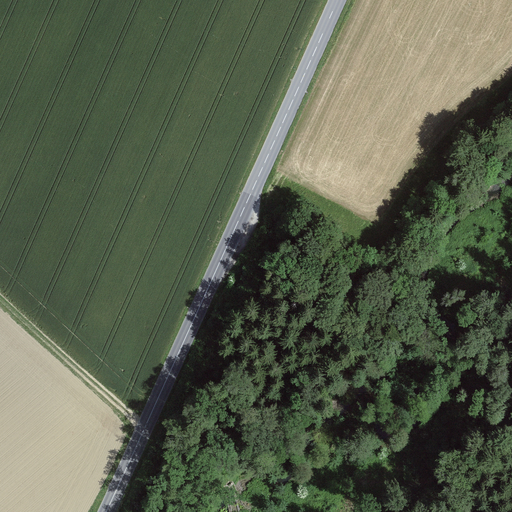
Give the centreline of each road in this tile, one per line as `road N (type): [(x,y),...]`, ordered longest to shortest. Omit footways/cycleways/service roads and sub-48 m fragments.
road 1 (secondary): [(337,0),(108,511)]
road 2 (track): [(145,429),(0,292)]
